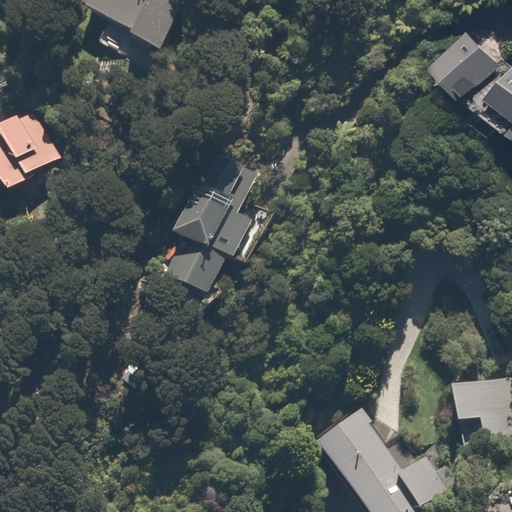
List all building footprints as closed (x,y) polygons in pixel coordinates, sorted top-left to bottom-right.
[(97,0),(90,20),(148,42),(163,0),(97,0)] [(511,127),(511,66),(472,39),(443,80),(511,127)] [(27,125),(0,146),(0,175),(24,205),(65,171),(27,125)] [(246,204),(259,172),(217,155),(166,276),(224,300),(239,263),(251,268),(274,216),(246,204)] [(511,418),(505,385),(458,395),(471,458),(511,449),(511,418)] [(408,477),(364,417),(320,449),(366,511),(435,511),(459,494),(433,459),(408,477)]
